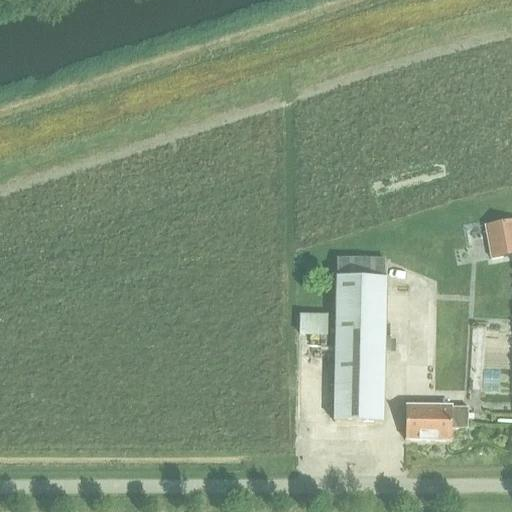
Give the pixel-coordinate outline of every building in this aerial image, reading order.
[(511,222),(497,225),(503,258),(511,256),(511,222)] [(333,423),(381,424),(384,261),(336,260),(333,423)] [(305,316),(305,338),(334,338),(334,316),(305,316)] [(486,350),(487,327),(475,326),(474,350),(486,350)] [(466,430),(468,409),(451,409),(451,408),(405,408),(404,442),(450,443),(450,430),(466,430)]
